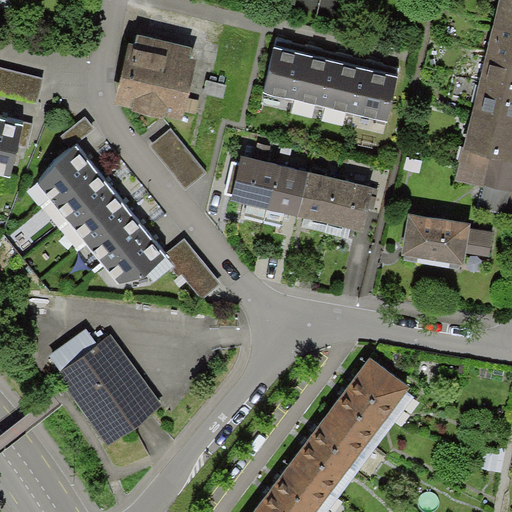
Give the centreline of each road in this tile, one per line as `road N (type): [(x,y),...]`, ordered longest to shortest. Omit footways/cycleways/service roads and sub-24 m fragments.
road 1 (residential): [(109,0),(95,83),(112,130),(248,286),(303,313)]
road 2 (residential): [(141,511),(303,313)]
road 3 (residential): [(303,313),(511,344)]
